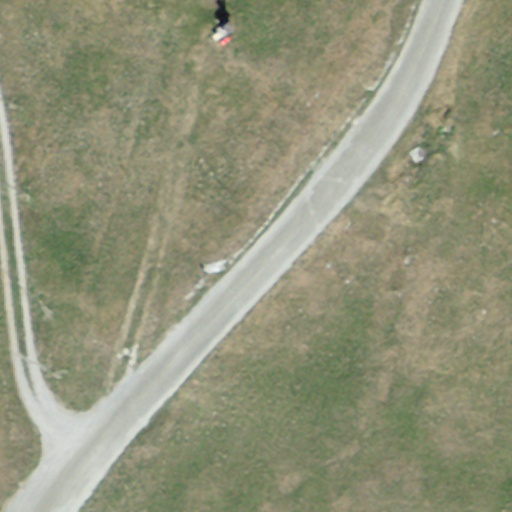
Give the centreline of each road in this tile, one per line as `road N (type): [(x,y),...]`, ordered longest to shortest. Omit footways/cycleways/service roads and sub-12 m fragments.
road 1 (track): [(37,511),(276,258),(421,77),(442,0)]
road 2 (track): [(82,463),(20,370),(0,204)]
